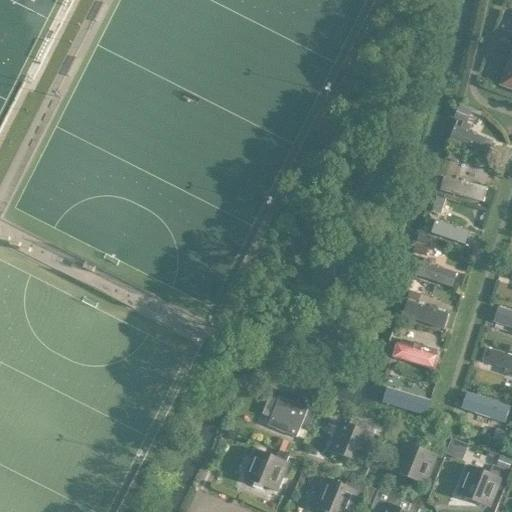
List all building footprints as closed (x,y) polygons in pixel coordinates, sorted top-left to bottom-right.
[(511,49),(500,83),(511,87),(511,49)] [(471,108),(459,103),(453,116),(465,121),(471,108)] [(492,139),(451,125),(446,140),(487,154),(492,139)] [(450,146),(446,157),(457,161),(460,150),(450,146)] [(440,212),(445,197),(435,194),(430,209),(440,212)] [(431,238),(418,234),(413,250),(426,254),(431,238)] [(420,293),(408,289),(406,296),(417,300),(420,293)] [(403,300),(398,315),(440,330),(445,315),(403,300)] [(389,356),(431,370),(436,355),(394,341),(389,356)] [(399,360),(386,356),(384,363),(397,366),(399,360)] [(396,367),(386,364),(384,372),(394,374),(396,367)] [(279,379),(264,374),(261,382),(276,388),(279,379)] [(268,396),(262,413),(270,416),(267,424),(296,436),(296,435),(303,419),(310,422),(316,406),(308,403),(308,402),(310,398),(299,394),(297,398),(296,402),(278,395),(277,399),(268,396)] [(330,450),(359,461),(373,425),(362,420),(359,428),(341,421),(330,450)] [(505,430),(495,427),(491,437),(501,441),(505,430)] [(437,433),(433,441),(441,444),(445,436),(437,433)] [(405,442),(394,470),(422,482),(434,453),(441,456),(444,448),(430,443),(427,450),(405,442)] [(245,478),(274,489),(289,453),(278,449),(275,456),(257,449),(245,478)] [(470,465),(458,493),(487,505),(495,484),(502,487),(509,471),(491,463),(487,472),(470,465)] [(315,506),(329,511),(346,511),(356,489),(364,493),(367,485),(349,478),(346,485),(327,477),(315,506)] [(372,500),(369,507),(380,511),(426,511),(428,510),(420,506),(395,496),(377,489),(372,500)]
